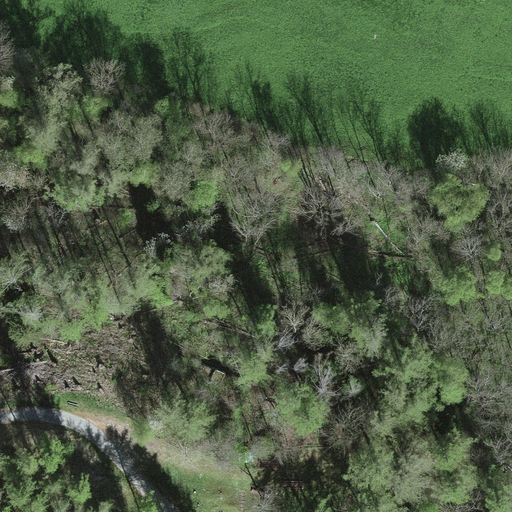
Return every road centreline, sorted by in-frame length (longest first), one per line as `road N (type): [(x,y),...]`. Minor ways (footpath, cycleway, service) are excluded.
road 1 (track): [(56,416),(109,422),(201,465),(238,467),(349,442)]
road 2 (unclassified): [(0,417),(56,416),(96,437),(170,511)]
